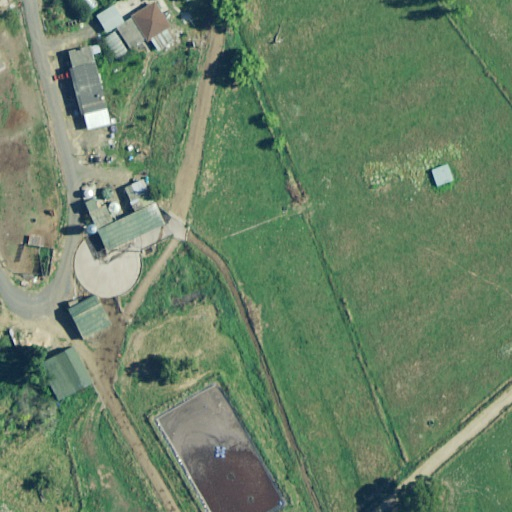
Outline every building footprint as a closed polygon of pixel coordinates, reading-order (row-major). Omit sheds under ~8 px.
[(168,26),(152,2),(130,17),(145,40),(148,38),(157,51),(173,41),(165,28),(168,26)] [(121,21),(110,5),(94,17),(105,32),(121,21)] [(104,109),(88,45),(65,50),(69,67),(65,68),(77,115),(104,109)] [(451,180),(445,163),(429,169),(435,186),(451,180)] [(145,189),(140,179),(129,185),(134,195),(145,189)] [(109,215),(105,208),(88,216),(106,252),(162,225),(152,203),(112,222),(109,215)] [(108,325),(92,295),(65,309),(81,339),(108,325)] [(89,382),(69,347),(41,363),(61,398),(89,382)]
